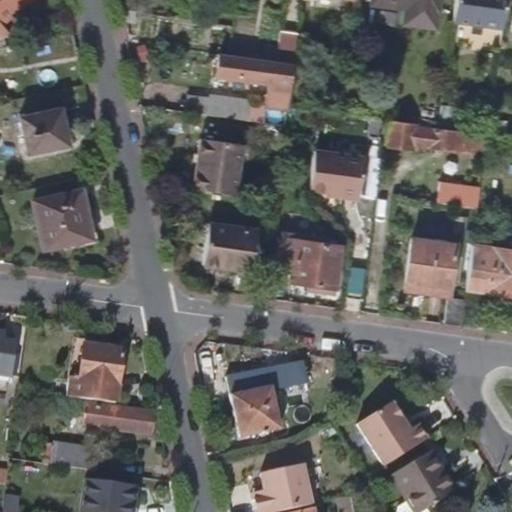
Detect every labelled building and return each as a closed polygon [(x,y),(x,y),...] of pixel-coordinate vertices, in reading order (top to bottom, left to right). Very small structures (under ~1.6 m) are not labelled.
[(0,0),(0,25),(29,0),(0,0)] [(403,9),(404,0),(368,0),(368,4),(403,9)] [(433,28),(437,0),(404,0),(403,9),(401,23),(433,28)] [(503,25),(506,0),(456,0),(454,18),(503,25)] [(294,62),(298,31),(279,28),(274,59),(294,62)] [(289,98),(294,62),(274,59),(230,53),(220,52),(216,75),(269,83),(267,95),(289,98)] [(248,120),(250,101),(211,95),(210,99),(208,114),(248,120)] [(208,114),(210,99),(190,96),(188,112),(208,114)] [(66,144),(58,108),(20,116),(27,152),(66,144)] [(459,151),(462,133),(414,127),(414,122),(388,119),(384,145),(411,148),(411,144),(459,151)] [(230,165),(233,143),(201,138),(194,188),(235,194),(239,166),(230,165)] [(239,166),(242,144),(233,143),(230,165),(239,166)] [(360,198),(366,157),(315,149),(310,189),(337,193),(336,195),(360,198)] [(439,180),(438,202),(479,204),(480,181),(439,180)] [(91,240),(81,191),(34,201),(45,249),(91,240)] [(252,272),(257,229),(209,223),(203,265),(252,272)] [(334,287),(340,246),(328,244),(329,240),(313,238),(313,242),(298,240),(292,282),(334,287)] [(448,289),(454,244),(410,238),(404,283),(413,284),(412,291),(426,293),(427,286),(448,289)] [(511,294),(511,249),(472,244),(467,280),(486,282),(485,291),(511,294)] [(461,325),(464,299),(447,297),(444,323),(461,325)] [(0,374),(10,376),(15,344),(3,342),(4,334),(0,333),(0,374)] [(115,403),(122,350),(83,345),(79,381),(70,380),(67,397),(115,403)] [(279,429),(267,370),(228,378),(240,438),(279,429)] [(150,433),(153,414),(73,402),(69,421),(150,433)] [(427,440),(418,425),(414,428),(409,431),(402,420),(391,403),(358,425),(385,467),(427,440)] [(414,428),(407,417),(402,420),(409,431),(414,428)] [(96,471),(99,449),(54,443),(50,465),(96,471)] [(456,490),(432,451),(392,475),(409,502),(398,509),(397,511),(429,511),(428,509),(456,490)] [(286,511),(312,507),(301,465),(260,476),(264,492),(265,499),(253,502),(255,511),(286,511)] [(130,511),(134,487),(99,483),(94,511),(130,511)] [(265,499),(264,492),(251,495),(253,502),(265,499)]
